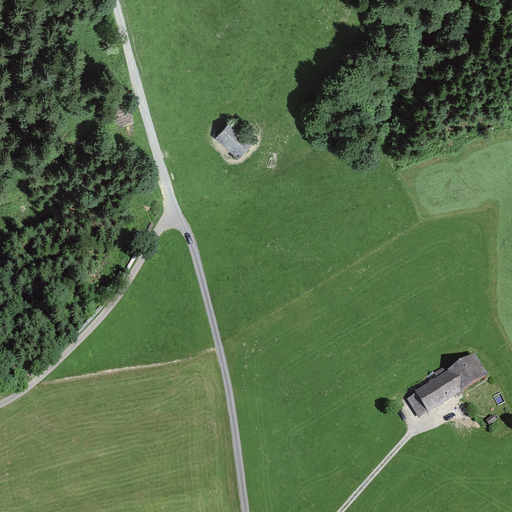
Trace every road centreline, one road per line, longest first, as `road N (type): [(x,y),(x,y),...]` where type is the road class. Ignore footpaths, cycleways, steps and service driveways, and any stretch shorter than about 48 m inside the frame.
road 1 (unclassified): [(245,511),(219,347),(194,252),(173,212),(100,318),(0,405)]
road 2 (track): [(173,212),(112,0)]
